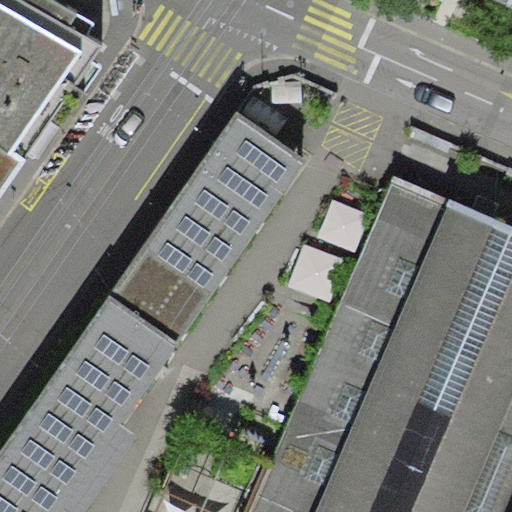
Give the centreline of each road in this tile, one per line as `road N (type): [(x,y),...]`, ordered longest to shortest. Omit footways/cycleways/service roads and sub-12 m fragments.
road 1 (residential): [(218,0),(0,324)]
road 2 (secondary): [(511,112),(256,0)]
